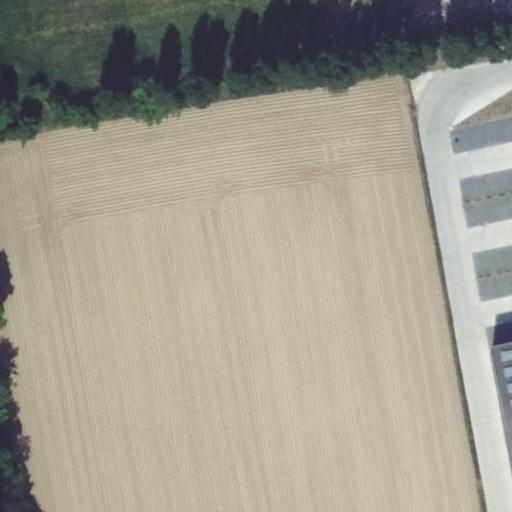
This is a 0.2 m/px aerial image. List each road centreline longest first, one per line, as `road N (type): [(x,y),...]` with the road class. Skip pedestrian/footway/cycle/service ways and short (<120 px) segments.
road 1 (unknown): [(502,318),(511,511)]
road 2 (unknown): [(511,63),(475,76),(459,94),(456,118),(473,159)]
